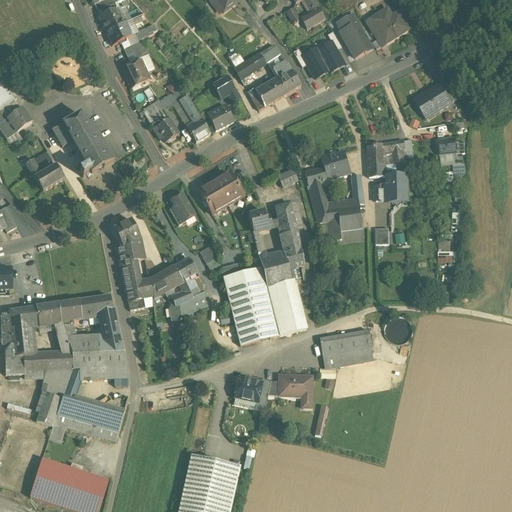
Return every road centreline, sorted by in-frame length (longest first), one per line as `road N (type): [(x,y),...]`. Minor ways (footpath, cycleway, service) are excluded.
road 1 (residential): [(136,396),(376,309),(463,310)]
road 2 (residential): [(74,0),(170,178)]
road 3 (residential): [(479,0),(431,49),(318,101)]
road 4 (residential): [(107,219),(136,396)]
road 5 (track): [(267,199),(299,192),(310,231),(307,296),(316,334)]
road 6 (residential): [(318,101),(170,178)]
road 7 (residential): [(247,0),(318,101)]
